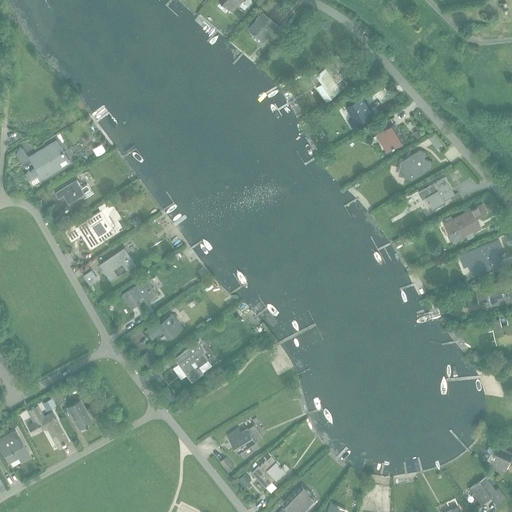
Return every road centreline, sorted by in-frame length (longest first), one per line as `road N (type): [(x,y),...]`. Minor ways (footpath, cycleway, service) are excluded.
road 1 (residential): [(308,0),(364,39),(511,205)]
road 2 (residential): [(112,347),(33,210),(0,203)]
road 3 (residential): [(0,498),(160,409)]
road 4 (unclassified): [(0,201),(0,44)]
road 5 (residential): [(243,511),(160,409)]
